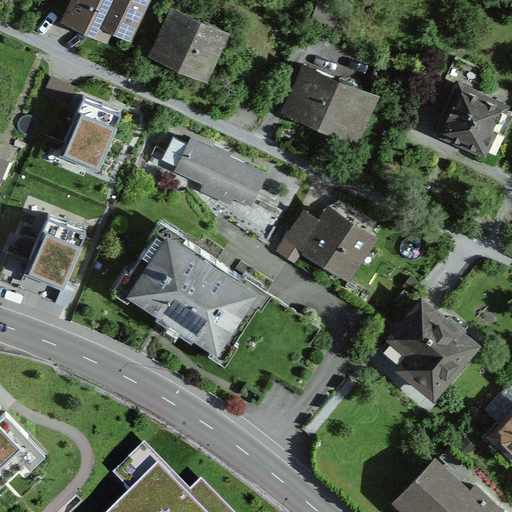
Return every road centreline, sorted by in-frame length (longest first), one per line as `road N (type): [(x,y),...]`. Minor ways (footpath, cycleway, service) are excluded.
road 1 (residential): [(0,25),(511,262)]
road 2 (primary): [(0,326),(158,395),(312,511)]
